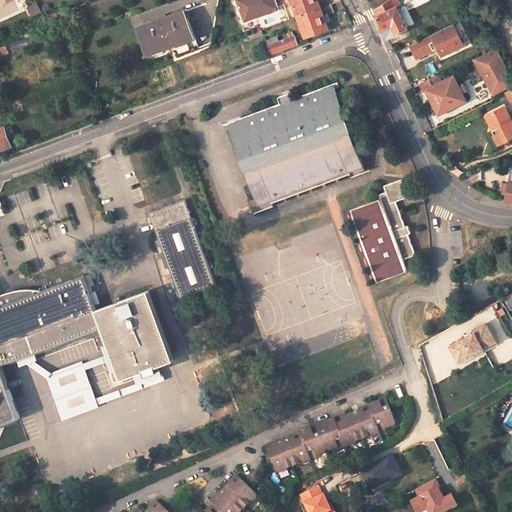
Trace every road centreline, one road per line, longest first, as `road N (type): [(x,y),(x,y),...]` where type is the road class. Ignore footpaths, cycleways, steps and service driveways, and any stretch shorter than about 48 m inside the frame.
road 1 (residential): [(104,511),(413,366),(399,302),(443,296),(438,185)]
road 2 (residential): [(367,35),(0,169)]
road 3 (residential): [(367,35),(438,185)]
